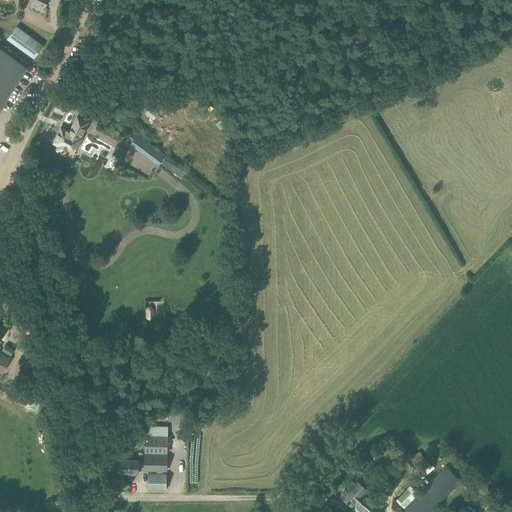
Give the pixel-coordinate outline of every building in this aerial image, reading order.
[(21,22),(29,1),(25,0),(10,0),(5,15),(21,22)] [(34,0),(33,4),(45,9),(49,0),(34,0)] [(17,26),(7,40),(33,59),(43,45),(17,26)] [(0,110),(29,66),(0,44),(0,110)] [(149,108),(144,114),(152,122),(158,115),(149,108)] [(61,127),(54,142),(58,145),(56,149),(66,154),(71,145),(77,148),(82,138),(80,137),(82,133),(88,122),(77,117),(72,128),(74,129),(72,133),(61,127)] [(137,135),(131,143),(153,158),(154,156),(160,161),(157,165),(172,178),(180,168),(164,156),(162,159),(156,154),(158,151),(137,135)] [(0,285),(0,286),(6,265),(9,256),(3,254),(0,259),(0,285)] [(35,339),(24,341),(26,352),(24,352),(29,371),(41,368),(42,373),(45,372),(40,349),(37,349),(35,339)] [(11,355),(14,349),(6,344),(2,350),(11,355)] [(0,368),(2,370),(9,357),(0,352),(0,368)] [(19,367),(15,374),(27,380),(31,372),(19,367)] [(20,391),(17,402),(41,411),(45,400),(20,391)] [(169,408),(169,420),(180,420),(180,409),(169,408)] [(286,436),(286,425),(261,424),(260,482),(268,482),(269,459),(274,460),(275,436),(286,436)] [(227,457),(245,457),(245,436),(177,436),(177,456),(214,456),(214,457),(227,457)] [(146,437),(145,453),(167,454),(168,437),(146,437)] [(375,451),(367,459),(378,471),(387,462),(375,451)] [(420,451),(413,457),(424,471),(431,466),(420,451)] [(122,460),(121,473),(138,473),(138,471),(167,472),(167,456),(145,455),(145,461),(138,461),(138,460),(122,460)] [(419,494),(404,510),(406,511),(432,511),(461,481),(445,466),(419,494)] [(148,474),(148,490),(167,491),(167,474),(148,474)] [(176,475),(176,483),(245,483),(245,475),(176,475)] [(356,479),(341,496),(353,507),(354,506),(360,511),(381,511),(384,509),(365,493),(368,490),(356,479)] [(409,484),(395,499),(404,510),(419,494),(409,484)] [(128,500),(127,511),(212,511),(212,496),(196,496),(196,500),(128,500)]
